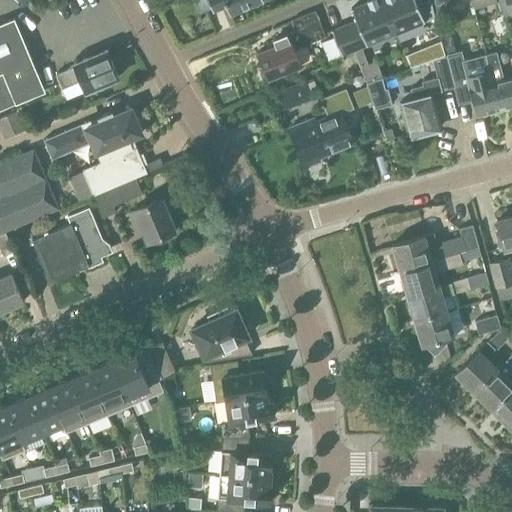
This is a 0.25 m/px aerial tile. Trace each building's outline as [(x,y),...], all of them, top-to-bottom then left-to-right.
[(208,0),(213,9),(226,4),(230,13),(261,0),(208,0)] [(354,50),(395,33),(381,0),(366,0),(367,2),(351,8),(356,20),(344,25),(354,50)] [(381,0),(395,33),(435,17),(430,0),(381,0)] [(511,0),(496,0),(497,1),(503,16),(511,13),(511,15),(511,14),(511,0)] [(273,40),(275,46),(258,53),(263,66),(258,68),(261,77),(267,75),(268,78),(300,65),(293,49),(326,37),(315,11),(291,20),(295,31),(288,35),(287,34),(273,40)] [(0,109),(45,91),(14,18),(0,24),(0,109)] [(344,25),(331,30),(341,55),(354,50),(344,25)] [(321,42),(328,60),(341,55),(334,37),(321,42)] [(445,40),(444,40),(447,53),(455,51),(451,38),(445,40)] [(440,41),(406,55),(411,67),(444,55),(440,41)] [(75,67),(56,75),(61,89),(80,81),(85,92),(118,78),(107,50),(73,64),(75,67)] [(485,54),(485,55),(499,109),(511,106),(511,75),(503,78),(496,51),(485,54)] [(460,52),(445,56),(453,86),(457,101),(471,97),(476,115),(479,114),(483,116),(486,115),(488,112),(499,109),(485,55),(463,61),(460,52)] [(445,56),(433,60),(437,77),(438,77),(442,90),(453,86),(445,56)] [(414,98),(401,101),(410,135),(414,134),(414,137),(424,134),(423,132),(440,128),(430,93),(442,90),(438,77),(437,77),(422,81),(423,85),(411,89),(414,98)] [(381,78),(366,83),(367,86),(369,90),(370,94),(384,89),(381,78)] [(369,90),(367,86),(352,92),(359,107),(372,101),(369,90)] [(288,87),(279,91),(286,108),(295,104),(288,87)] [(321,99),(327,115),(316,120),(314,117),(287,127),(301,163),(354,142),(342,113),(342,112),(353,108),(345,89),(321,99)] [(132,137),(142,133),(131,108),(113,115),(111,111),(96,117),(98,121),(85,127),(83,123),(43,139),(51,159),(91,142),(96,153),(132,137)] [(0,130),(4,139),(26,129),(18,110),(0,118),(0,130)] [(136,147),(132,137),(96,153),(100,163),(82,170),(93,195),(135,178),(147,173),(144,165),(147,163),(142,153),(139,155),(136,147)] [(0,232),(57,209),(32,148),(0,162),(0,232)] [(380,173),(389,171),(383,154),(375,157),(380,173)] [(142,193),(135,178),(93,195),(102,217),(115,212),(113,206),(142,193)] [(175,231),(167,211),(163,213),(158,200),(129,212),(137,231),(141,229),(147,243),(175,231)] [(102,238),(89,207),(67,216),(70,223),(32,239),(50,282),(87,266),(88,267),(103,261),(100,255),(109,244),(102,238)] [(499,233),(495,235),(499,247),(503,246),(504,250),(506,249),(511,247),(511,215),(495,220),(499,233)] [(367,244),(386,238),(380,222),(362,228),(367,244)] [(472,225),(459,229),(465,250),(478,247),(472,225)] [(391,245),(399,270),(432,261),(441,258),(433,232),(391,245)] [(14,252),(5,233),(0,235),(0,253),(2,253),(4,257),(14,252)] [(465,251),(459,253),(461,260),(481,255),(478,247),(465,250),(465,251)] [(399,270),(406,295),(439,286),(435,272),(462,264),(461,260),(459,253),(441,258),(432,261),(399,270)] [(489,264),(496,288),(501,286),(511,283),(511,273),(508,259),(489,264)] [(12,272),(0,277),(0,306),(2,310),(24,300),(12,272)] [(414,320),(446,310),(442,297),(470,289),(466,278),(439,286),(406,295),(414,320)] [(237,311),(236,308),(230,311),(227,305),(207,314),(209,320),(192,328),(206,361),(251,353),(244,337),(248,336),(243,325),(247,323),(241,309),(237,311)] [(454,336),(446,310),(414,320),(422,346),(425,345),(434,355),(435,356),(447,344),(445,339),(454,336)] [(496,315),(475,321),(478,334),(500,327),(496,315)] [(488,341),(487,340),(455,373),(475,393),(498,368),(486,356),(494,348),(496,350),(508,338),(499,329),(488,341)] [(162,378),(176,371),(162,342),(149,348),(162,378)] [(108,360),(109,362),(110,362),(129,405),(164,391),(154,369),(143,374),(133,350),(108,360)] [(475,393),(493,411),(511,390),(511,381),(506,376),(511,369),(511,354),(498,368),(475,393)] [(237,360),(210,364),(216,401),(271,392),(268,377),(264,377),(262,369),(239,373),(237,360)] [(109,362),(89,370),(108,414),(129,405),(110,362),(109,362)] [(89,370),(68,379),(87,423),(108,414),(89,370)] [(68,379),(47,388),(62,423),(63,423),(66,432),(87,423),(68,379)] [(34,394),(26,397),(41,432),(62,423),(47,388),(34,394)] [(511,390),(493,411),(511,429),(511,428),(511,390)] [(275,415),(272,401),(268,402),(266,393),(271,393),(271,392),(216,401),(216,402),(226,400),(229,421),(220,423),(222,437),(249,436),(247,420),(256,419),(256,418),(275,415)] [(26,397),(5,406),(24,450),(27,449),(23,440),(41,432),(26,397)] [(178,422),(191,420),(189,405),(176,407),(178,422)] [(5,406),(0,408),(0,450),(3,459),(24,450),(5,406)] [(257,452),(248,452),(249,436),(222,437),(219,474),(275,478),(276,462),(271,462),(272,454),(257,453),(257,452)] [(181,443),(182,461),(211,460),(210,442),(181,443)] [(147,451),(145,443),(134,446),(136,454),(147,451)] [(112,451),(100,454),(102,462),(114,460),(112,451)] [(91,465),(102,462),(100,454),(89,457),(91,465)] [(67,462),(55,465),(55,466),(57,473),(69,471),(67,462)] [(131,462),(119,465),(121,472),(121,473),(133,470),(131,462)] [(55,465),(44,468),(46,476),(57,473),(55,466),(55,465)] [(119,465),(98,470),(100,478),(121,473),(121,472),(119,465)] [(22,473),(10,476),(10,477),(12,484),(24,481),(22,473)] [(87,473),(75,476),(77,484),(77,487),(89,484),(88,481),(87,473)] [(275,478),(219,474),(217,510),(244,511),(245,499),(273,501),(274,487),(269,487),(270,478),(275,479),(275,478)] [(0,484),(1,487),(12,484),(10,477),(10,476),(0,478),(0,484)] [(65,486),(77,484),(75,476),(63,478),(65,486)] [(186,479),(186,499),(205,500),(205,480),(186,479)] [(42,484),(30,486),(32,494),(32,495),(44,492),(42,484)] [(20,497),(32,495),(32,494),(30,486),(18,489),(20,497)]
